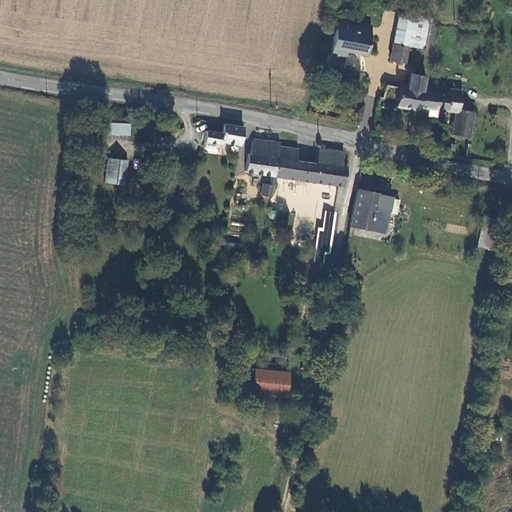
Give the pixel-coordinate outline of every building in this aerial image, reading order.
[(397,11),(391,43),(409,47),(424,50),(430,18),(397,11)] [(348,26),(373,31),(374,25),(349,20),(348,26)] [(373,31),(348,26),(347,29),(338,27),(332,58),(347,61),(349,51),(368,55),(373,31)] [(405,64),(409,47),(391,43),(389,61),(405,64)] [(405,91),(422,94),(423,84),(425,77),(423,77),(424,68),(418,67),(410,65),(407,75),(405,87),(405,91)] [(419,108),(438,111),(442,88),(436,86),(432,86),(423,84),(422,94),(405,91),(405,87),(399,86),(399,89),(385,86),(383,98),(380,98),(378,107),(396,108),(402,110),(417,112),(419,108)] [(450,135),(469,140),(474,112),(458,111),(460,100),(462,91),(455,89),(450,89),(442,88),(438,111),(453,113),(450,135)] [(131,136),(131,123),(111,122),(110,135),(131,136)] [(220,144),(239,147),(243,128),(222,124),(221,133),(212,132),(204,131),(203,145),(219,147),(220,144)] [(251,151),(249,151),(248,154),(246,174),(269,176),(271,177),(274,178),(279,146),(279,145),(280,142),(253,139),(251,151)] [(343,152),(318,148),(317,163),(296,161),(298,149),(279,146),(274,178),(341,188),(343,186),(346,167),(342,166),(342,162),(343,152)] [(123,185),(127,161),(106,158),(103,183),(123,185)] [(271,198),(274,178),(271,177),(269,176),(268,185),(261,183),(259,196),(271,198)] [(365,192),(358,190),(350,226),(386,234),(395,198),(365,192)] [(310,268),(328,270),(336,212),(323,211),(321,228),(317,227),(310,268)] [(492,250),(499,220),(484,216),(476,246),(492,250)] [(240,252),(241,244),(223,242),(223,250),(240,252)] [(255,362),(255,369),(288,372),(289,365),(255,362)] [(286,398),(288,372),(255,369),(246,368),(244,388),(251,389),(250,394),(286,398)]
